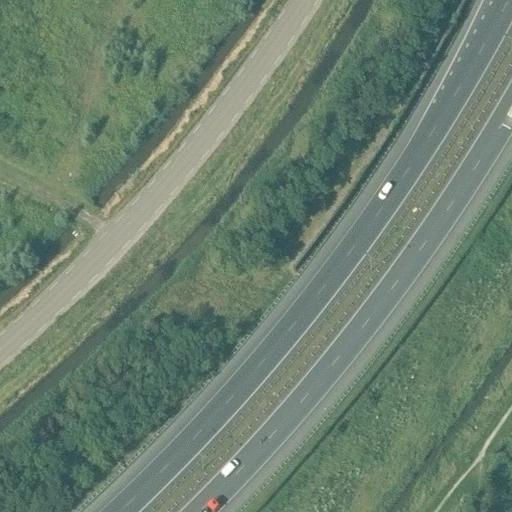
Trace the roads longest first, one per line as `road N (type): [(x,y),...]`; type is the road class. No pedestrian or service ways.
road 1 (trunk): [(509,0),(401,183),(336,271),(244,384),(118,511)]
road 2 (trunk): [(197,511),(344,351),(511,108)]
road 3 (tertiary): [(305,0),(143,211),(0,348)]
